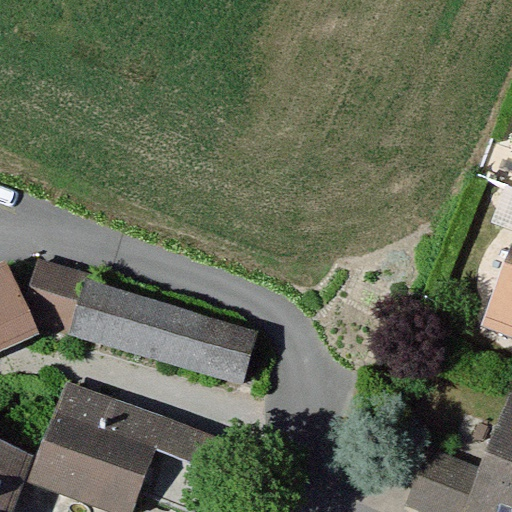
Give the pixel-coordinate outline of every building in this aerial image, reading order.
[(511,244),(478,330),(511,343),(511,244)] [(4,261),(0,262),(0,353),(39,336),(4,261)] [(215,437),(67,380),(28,483),(103,511),(132,511),(156,452),(203,470),(215,437)] [(511,511),(511,396),(508,395),(478,471),(429,451),(406,508),(416,511),(511,511)] [(0,511),(6,511),(23,466),(0,457),(0,511)]
